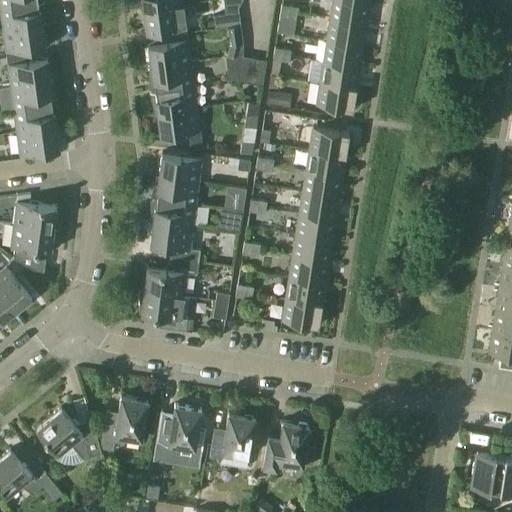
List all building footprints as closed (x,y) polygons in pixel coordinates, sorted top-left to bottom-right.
[(45,22),(42,0),(32,0),(0,4),(0,5),(3,27),(42,22),(43,22),(45,22)] [(183,3),(182,0),(140,0),(141,9),(144,8),(183,3)] [(355,0),(332,0),(330,18),(367,24),(370,2),(355,0)] [(156,30),(157,36),(187,32),(183,3),(144,8),(147,31),(156,30)] [(297,6),(282,3),(281,10),(296,13),(297,6)] [(280,16),(295,18),(296,13),(281,10),(280,16)] [(241,24),(239,12),(214,15),(216,28),(241,24)] [(367,24),(330,18),(326,39),(363,45),(367,24)] [(43,22),(42,22),(3,27),(7,56),(37,52),(36,46),(46,45),(43,22)] [(151,66),(191,61),(187,32),(157,36),(158,42),(148,43),(151,66)] [(326,39),(323,60),(360,66),(363,45),(326,39)] [(275,46),(274,53),(290,55),(291,48),(275,46)] [(38,58),(37,52),(7,56),(11,86),(50,80),(47,57),(38,58)] [(273,58),(289,61),(290,55),(274,53),(273,58)] [(241,55),(237,80),(250,82),(254,57),(241,55)] [(262,84),(266,59),(254,57),(250,82),(262,84)] [(323,60),(320,82),(356,88),(360,66),(323,60)] [(149,66),(152,89),(194,83),(191,61),(151,66),(149,66)] [(270,74),(268,85),(277,86),(279,75),(270,74)] [(50,80),(11,86),(14,108),(56,102),(53,79),(50,80)] [(316,104),(353,110),(356,88),(320,82),(316,104)] [(152,89),(155,112),(157,112),(157,111),(197,106),(194,83),(152,89)] [(56,102),(14,108),(17,130),(56,125),(57,126),(59,125),(56,102)] [(190,144),(202,145),(200,129),(197,106),(157,111),(157,112),(160,134),(189,131),(190,144)] [(57,126),(56,125),(17,130),(20,154),(60,148),(57,126)] [(349,132),(312,126),(309,148),(346,154),(349,132)] [(260,140),(268,141),(270,130),(261,129),(260,140)] [(309,148),(305,169),(342,175),(346,154),(309,148)] [(201,157),(162,152),(159,174),(159,175),(198,180),(201,157)] [(258,155),(257,162),(273,164),(274,157),(258,155)] [(248,170),(250,159),(240,157),(238,168),(248,170)] [(256,167),(272,170),(273,164),(257,162),(256,167)] [(305,169),(302,191),(339,197),(342,175),(305,169)] [(153,197),(196,203),(198,180),(159,175),(159,174),(156,174),(153,197)] [(302,191),(299,212),(336,218),(339,197),(302,191)] [(234,207),(234,208),(243,209),(245,198),(235,196),(235,197),(234,207)] [(153,221),(153,220),(193,225),(196,203),(153,197),(151,220),(153,221)] [(267,200),(251,198),(250,204),(266,207),(267,200)] [(14,222),(53,227),(53,228),(58,229),(59,212),(55,211),(56,204),(17,199),(14,222)] [(249,210),(265,213),(266,207),(250,204),(249,210)] [(332,239),(336,218),(299,212),(295,233),(332,239)] [(175,246),(173,258),(198,261),(200,248),(190,247),(193,225),(153,220),(153,221),(150,243),(175,246)] [(14,222),(11,246),(14,246),(13,256),(43,274),(45,256),(36,255),(36,249),(50,251),(53,228),(53,227),(14,222)] [(292,254),(329,260),(332,239),(295,233),(292,254)] [(260,243),(244,240),(243,247),(259,249),(260,243)] [(511,245),(506,244),(502,266),(511,267),(511,245)] [(242,252),(258,255),(259,249),(243,247),(242,252)] [(288,276),(325,282),(329,260),(292,254),(288,276)] [(187,272),(197,274),(198,261),(173,258),(172,269),(147,266),(144,289),(184,294),(187,272)] [(0,293),(14,310),(32,295),(6,264),(0,269),(0,293)] [(511,267),(502,266),(499,287),(511,288),(511,267)] [(285,297),(322,303),(325,282),(288,276),(285,297)] [(238,282),(237,289),(252,292),(254,285),(238,282)] [(511,288),(499,287),(495,308),(511,310),(511,288)] [(144,289),(139,288),(139,305),(142,306),(141,312),(158,315),(157,325),(185,329),(187,317),(181,316),(184,294),(144,289)] [(235,295),(251,298),(252,292),(237,289),(235,295)] [(229,292),(217,290),(215,300),(228,301),(229,292)] [(0,293),(0,324),(16,312),(14,310),(0,293)] [(281,319),(318,325),(322,303),(285,297),(281,319)] [(228,301),(215,300),(213,315),(226,317),(228,301)] [(511,310),(495,308),(492,329),(511,332),(511,310)] [(489,352),(511,355),(511,332),(492,329),(489,352)] [(125,435),(141,438),(148,398),(121,394),(118,416),(106,414),(101,447),(113,449),(114,441),(124,442),(125,435)] [(169,442),(195,446),(201,407),(175,403),(171,424),(160,423),(154,455),(167,457),(169,442)] [(62,406),(36,426),(46,439),(43,441),(53,452),(56,450),(57,452),(70,441),(84,457),(101,452),(92,417),(80,420),(80,422),(76,423),(62,406)] [(223,451),(249,455),(255,415),(229,411),(225,433),(213,431),(209,456),(222,458),(223,451)] [(313,463),(316,445),(306,444),(309,424),(283,420),(280,437),(268,435),(263,465),(276,467),(277,459),(303,464),(303,462),(313,463)] [(11,448),(0,456),(0,491),(3,495),(5,493),(6,494),(20,483),(33,492),(42,485),(53,498),(62,491),(46,470),(36,478),(11,448)] [(471,486),(490,489),(490,488),(500,490),(499,491),(511,492),(511,456),(506,455),(506,458),(495,456),(496,454),(477,451),(471,486)]
